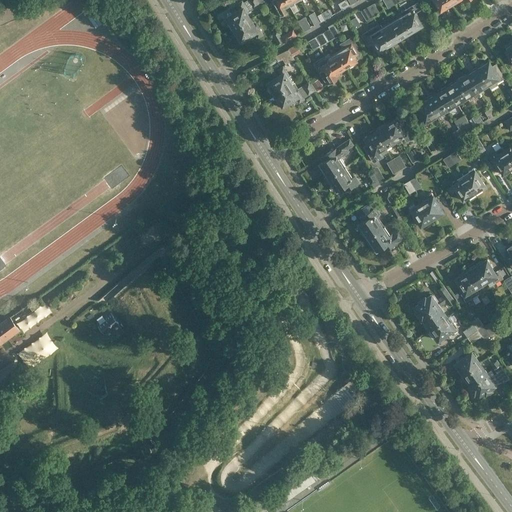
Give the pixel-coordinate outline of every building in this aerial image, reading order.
[(227,23),(232,30),(250,19),(247,13),(260,4),(257,0),(247,0),(248,0),(243,3),(242,1),(237,4),(240,9),(226,17),(229,21),(227,23)] [(290,6),(286,0),(271,0),(279,12),(290,6)] [(294,12),(299,10),(295,3),(299,0),(286,0),(290,6),(294,12)] [(435,0),(441,10),(447,7),(449,7),(453,5),(450,0),(435,0)] [(368,7),(373,16),(380,13),(374,3),(368,7)] [(366,20),(373,16),(368,7),(361,10),(366,20)] [(402,16),(412,32),(416,30),(417,28),(422,25),(411,7),(406,10),(408,12),(402,16)] [(331,15),(328,10),(328,9),(321,12),(322,13),(325,19),(331,15)] [(314,25),(320,22),(314,12),(309,15),(314,25)] [(412,32),(402,16),(392,22),(401,37),(406,34),(408,35),(412,32)] [(304,31),(311,27),(305,17),(298,21),(304,31)] [(254,25),(250,19),(232,30),(236,37),(238,36),(241,41),(248,37),(249,39),(253,37),(251,34),(255,32),(257,37),(262,34),(256,24),(254,25)] [(401,37),(392,22),(381,29),(391,45),(395,43),(396,41),(401,37)] [(322,33),(328,42),(340,35),(333,23),(328,26),(330,29),(322,33)] [(293,29),(281,36),(285,42),(297,35),(293,29)] [(391,45),(381,29),(376,32),(374,29),(369,33),(380,51),(385,47),(387,48),(391,45)] [(277,30),(272,33),(279,45),(284,42),(277,30)] [(321,46),(328,42),(322,33),(315,37),(321,46)] [(314,50),(321,46),(315,37),(308,41),(314,50)] [(343,48),(337,52),(346,67),(347,66),(349,67),(353,65),(353,62),(357,60),(355,56),(359,53),(356,48),(358,46),(352,37),(341,44),(343,48)] [(286,64),(295,59),(289,49),(275,56),(278,61),(282,59),(286,64)] [(329,54),(325,56),(337,77),(340,75),(338,72),(339,71),(341,72),(344,70),(345,67),(346,67),(337,52),(331,56),(329,54)] [(336,77),(337,77),(325,56),(315,62),(318,68),(327,83),(330,81),(333,82),(336,80),(336,77)] [(497,82),(503,79),(504,78),(496,64),(492,67),(489,62),(484,64),(483,63),(477,67),(488,84),(491,89),(498,84),(497,82)] [(274,95),(295,82),(296,81),(292,74),(289,76),(284,66),(279,69),(282,74),(268,83),(271,87),(269,88),(274,95)] [(478,90),(481,88),(488,84),(477,67),(471,71),(472,72),(468,75),(478,90)] [(480,95),(478,90),(468,75),(464,77),(463,76),(456,80),(457,81),(467,97),(469,102),(480,95)] [(452,82),(446,86),(457,103),(467,97),(457,81),(453,83),(452,82)] [(295,82),(274,95),(278,103),(280,101),(283,106),(297,98),(299,102),(304,99),(303,97),(314,90),(308,82),(302,85),(298,88),(295,82)] [(457,103),(446,86),(440,90),(441,91),(436,94),(448,112),(452,109),(450,107),(457,103)] [(448,112),(436,94),(432,96),(431,95),(425,99),(436,116),(442,112),(444,114),(448,112)] [(426,129),(433,125),(431,123),(438,119),(436,116),(425,99),(419,102),(420,104),(416,106),(421,115),(419,116),(426,129)] [(489,109),(493,116),(498,112),(494,106),(489,109)] [(479,125),(484,122),(480,115),(475,118),(479,125)] [(397,118),(386,124),(396,140),(402,137),(406,142),(415,136),(408,125),(404,127),(402,123),(401,124),(397,118)] [(459,128),(463,135),(472,130),(466,121),(457,126),(459,128)] [(376,130),(386,147),(387,148),(391,146),(390,144),(396,140),(386,124),(376,130)] [(456,139),(459,138),(463,135),(459,128),(452,133),(456,139)] [(376,130),(365,137),(368,143),(367,144),(370,147),(366,149),(374,162),(383,156),(379,151),(386,147),(376,130)] [(427,141),(433,150),(440,146),(434,137),(427,141)] [(322,171),(326,178),(343,168),(338,159),(348,152),(346,149),(354,144),(350,138),(322,156),(324,160),(319,163),(324,170),(322,171)] [(486,150),(479,138),(472,143),(479,154),(486,150)] [(419,158),(414,149),(407,152),(413,162),(419,158)] [(449,155),(455,163),(461,159),(456,151),(449,155)] [(511,170),(511,163),(504,151),(498,154),(497,152),(492,156),(504,174),(508,171),(510,172),(511,170)] [(393,158),(399,169),(405,166),(399,155),(393,158)] [(449,167),(455,163),(449,155),(443,159),(449,167)] [(394,173),(399,169),(393,158),(387,162),(394,173)] [(349,176),(343,168),(326,178),(331,186),(333,184),(337,191),(342,188),(344,191),(360,181),(355,174),(353,175),(352,174),(349,176)] [(464,177),(476,194),(482,190),(481,188),(485,185),(474,168),(469,171),(470,173),(464,177)] [(378,180),(375,174),(372,170),(365,174),(371,184),(378,180)] [(410,180),(416,190),(421,187),(416,177),(410,180)] [(469,199),(476,194),(464,177),(459,180),(458,179),(453,182),(464,200),(468,197),(469,199)] [(410,193),(416,190),(410,180),(404,183),(410,193)] [(389,206),(395,203),(389,192),(383,195),(389,206)] [(438,202),(432,192),(428,195),(429,198),(423,202),(434,221),(440,217),(439,215),(444,212),(442,208),(444,206),(441,201),(438,202)] [(434,221),(423,202),(416,206),(415,203),(410,206),(422,225),(426,222),(428,224),(434,221)] [(361,231),(366,238),(382,227),(376,218),(379,215),(374,207),(373,208),(370,203),(358,210),(362,216),(361,216),(363,219),(358,222),(363,229),(361,231)] [(401,215),(394,219),(397,223),(404,219),(401,215)] [(382,227),(366,238),(371,245),(373,244),(377,251),(382,247),(384,251),(404,238),(398,229),(388,236),(382,227)] [(482,261),(476,265),(486,282),(493,278),(496,283),(504,278),(499,270),(495,272),(488,259),(483,262),(482,261)] [(154,301),(155,299),(156,299),(157,299),(158,298),(159,298),(160,297),(161,296),(162,295),(163,294),(163,293),(163,291),(164,291),(156,281),(159,279),(158,278),(161,275),(152,265),(112,299),(121,310),(124,307),(125,308),(128,306),(136,315),(137,314),(138,314),(139,314),(141,313),(142,312),(143,311),(144,310),(145,309),(145,308),(146,307),(147,306),(148,306),(150,306),(151,305),(152,304),(153,303),(154,302),(154,301)] [(471,269),(467,272),(476,288),(486,282),(476,265),(470,268),(471,269)] [(434,283),(439,279),(433,271),(428,274),(434,283)] [(461,276),(456,278),(463,289),(460,291),(466,301),(473,297),(479,293),(476,288),(467,272),(466,273),(465,271),(460,274),(461,276)] [(440,306),(446,301),(453,297),(444,285),(438,289),(442,295),(436,300),(432,294),(426,298),(425,297),(419,301),(420,302),(415,306),(418,311),(417,312),(422,319),(440,305),(440,306)] [(490,301),(487,295),(482,298),(485,304),(490,301)] [(453,297),(446,301),(450,306),(456,302),(453,297)] [(439,307),(440,306),(440,305),(422,319),(423,318),(426,322),(425,323),(430,329),(446,317),(439,307)] [(107,318),(99,325),(111,341),(124,331),(111,313),(106,316),(107,318)] [(10,316),(0,323),(0,343),(20,330),(10,316)] [(446,317),(430,329),(434,336),(435,335),(439,340),(457,327),(454,322),(451,324),(446,317)] [(478,331),(485,326),(478,317),(472,321),(473,323),(478,330),(478,331)] [(485,326),(478,331),(482,336),(485,340),(498,330),(492,321),(485,326)] [(468,337),(478,330),(473,323),(463,331),(468,337)] [(478,330),(468,337),(472,343),(482,336),(478,331),(478,330)] [(463,375),(479,364),(475,357),(477,355),(474,350),(456,363),(459,368),(458,369),(463,375)] [(494,368),(500,364),(497,359),(491,363),(494,368)] [(486,374),(479,364),(463,375),(467,382),(468,381),(471,385),(486,374)] [(486,374),(471,385),(470,386),(475,393),(477,392),(480,396),(485,393),(486,394),(492,390),(491,389),(497,385),(496,384),(503,380),(504,381),(510,377),(500,364),(494,368),(497,372),(495,374),(492,370),(486,374)] [(6,411),(6,410),(8,410),(9,410),(10,410),(11,409),(12,408),(13,408),(14,407),(15,406),(16,405),(16,403),(17,403),(10,392),(13,390),(12,389),(16,387),(8,376),(0,381),(0,415),(1,416),(2,415),(3,414),(4,413),(5,412),(6,411)] [(101,398),(99,399),(100,400),(134,447),(140,454),(143,458),(148,456),(152,451),(149,447),(145,442),(109,394),(108,392),(106,394),(104,396),(101,398)] [(200,511),(222,511),(215,502),(200,511)]
